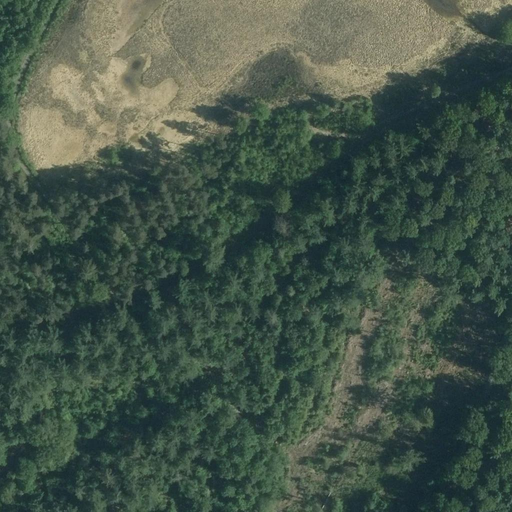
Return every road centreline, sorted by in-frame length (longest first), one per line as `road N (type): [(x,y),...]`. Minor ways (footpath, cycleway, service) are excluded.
road 1 (track): [(497,70),(391,109),(255,228),(118,298)]
road 2 (unclassified): [(433,511),(511,314)]
road 3 (track): [(0,318),(78,314),(118,298)]
